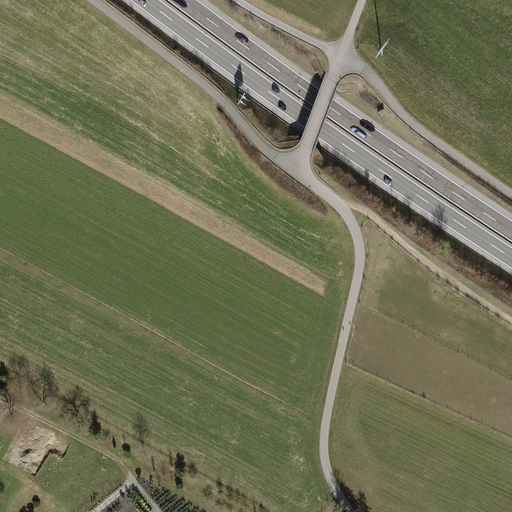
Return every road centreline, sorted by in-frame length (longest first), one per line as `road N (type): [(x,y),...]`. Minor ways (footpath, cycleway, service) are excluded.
road 1 (motorway): [(143,0),(511,258)]
road 2 (motorway): [(511,229),(183,0)]
road 3 (track): [(348,511),(328,479),(321,440),(358,256),(351,224),(335,203)]
road 4 (track): [(293,171),(215,95),(92,0)]
road 5 (track): [(339,55),(416,127),(511,195)]
road 6 (track): [(511,321),(366,214),(335,203)]
road 7 (track): [(339,55),(293,171)]
